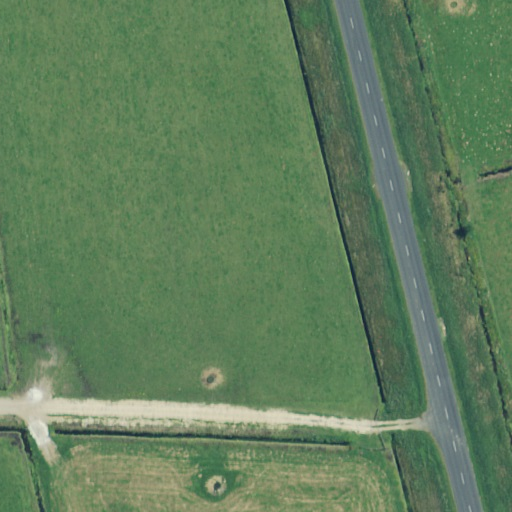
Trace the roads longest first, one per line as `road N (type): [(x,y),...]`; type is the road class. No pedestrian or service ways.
road 1 (unclassified): [(345,0),(469,511)]
road 2 (track): [(0,418),(451,434)]
